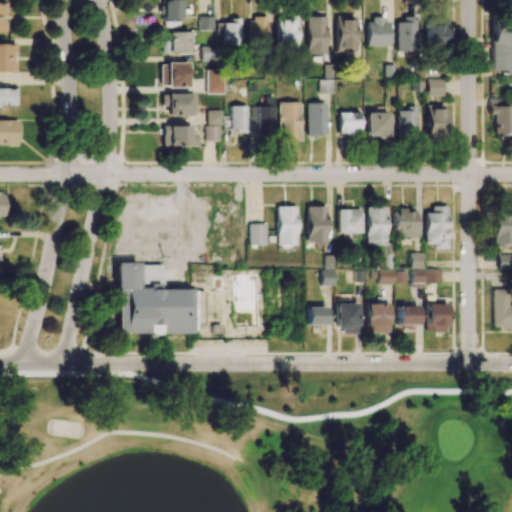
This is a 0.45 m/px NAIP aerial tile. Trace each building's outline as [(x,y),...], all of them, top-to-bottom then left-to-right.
[(179,0),(159,0),(160,21),(180,21),(179,0)] [(212,17),(197,17),(197,30),(211,31),(212,17)] [(304,17),(305,55),(324,54),(324,17),(304,17)] [(353,17),(333,17),(333,52),(353,52),(353,17)] [(228,23),(215,23),(215,38),(221,37),(221,46),(239,46),(238,18),(228,19),(228,23)] [(246,19),(246,45),(265,44),(265,18),(246,19)] [(445,19),(424,18),(423,49),(445,50),(445,19)] [(274,51),(294,50),(293,19),(274,19),(274,51)] [(387,46),(387,20),(364,19),(363,46),(387,46)] [(394,19),(394,51),(413,52),(414,19),(394,19)] [(489,70),(508,70),(509,28),(490,28),(489,70)] [(161,53),(186,54),(186,44),(190,44),(190,32),(161,32),(161,53)] [(0,72),(14,73),(14,62),(8,62),(9,54),(14,54),(14,44),(0,43),(0,72)] [(199,61),(213,62),(213,47),(200,46),(199,61)] [(158,87),(186,87),(186,63),(158,63),(158,87)] [(205,94),(222,94),(222,70),(204,70),(205,94)] [(441,96),(441,80),(425,80),(425,96),(441,96)] [(318,94),(331,93),(331,81),(317,81),(318,94)] [(0,106),(14,107),(15,89),(0,88),(0,106)] [(193,116),(193,94),(159,94),(159,106),(164,106),(164,115),(193,116)] [(299,103),(276,102),(276,142),(298,142),(299,103)] [(324,104),(304,103),(304,136),(324,136),(324,104)] [(250,105),(249,127),(257,128),(257,131),(272,131),(273,106),(250,105)] [(423,105),(423,139),(442,140),(443,106),(423,105)] [(245,107),(228,106),(228,132),(245,133),(245,107)] [(491,114),(491,135),(510,135),(510,106),(487,106),(487,114),(491,114)] [(414,107),(405,107),(405,111),(393,111),(393,132),(414,132),(414,107)] [(220,125),(220,110),(205,111),(205,125),(220,125)] [(336,134),(358,134),(358,113),(336,113),(336,134)] [(386,137),(387,113),(364,113),(364,137),(386,137)] [(16,121),(0,120),(0,145),(15,145),(16,121)] [(160,126),(160,147),(195,146),(194,133),(190,133),(190,126),(160,126)] [(218,126),(203,126),(203,141),(218,141),(218,126)] [(275,245),(295,245),(294,206),(274,207),(275,245)] [(324,206),(304,207),(304,244),(325,244),(324,206)] [(384,207),(364,206),(363,245),(384,246),(384,207)] [(446,206),(429,206),(429,213),(423,213),(422,244),(430,244),(430,250),(446,250),(446,206)] [(511,246),(511,207),(491,207),(492,246),(511,246)] [(334,233),(360,233),(360,210),(335,209),(334,233)] [(414,212),(391,212),(391,236),(413,236),(414,212)] [(264,224),(246,224),(246,245),(263,245),(264,224)] [(421,253),(408,253),(407,268),(420,268),(421,253)] [(511,254),(496,255),(496,269),(511,269),(511,254)] [(111,261),(112,337),(194,336),(194,291),(162,292),(161,261),(111,261)] [(392,284),(391,270),(375,270),(376,285),(392,284)] [(409,287),(421,288),(422,270),(409,270),(409,287)] [(422,283),(438,284),(439,270),(423,270),(422,283)] [(490,289),(490,329),(511,328),(511,305),(506,305),(505,289),(490,289)] [(356,301),(333,301),(332,332),(355,333),(356,301)] [(386,333),(385,304),(363,304),(363,333),(386,333)] [(444,333),(444,304),(423,304),(422,332),(444,333)] [(394,326),(415,326),(416,306),(394,306),(394,326)] [(324,307),(304,307),(304,325),(324,325),(324,307)]
